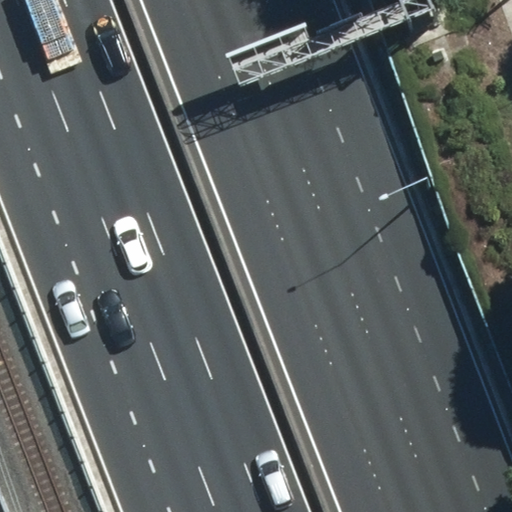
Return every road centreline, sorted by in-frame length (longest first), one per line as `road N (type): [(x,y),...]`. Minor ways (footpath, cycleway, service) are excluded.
road 1 (motorway): [(269,511),(68,0)]
road 2 (motorway): [(192,0),(391,511)]
